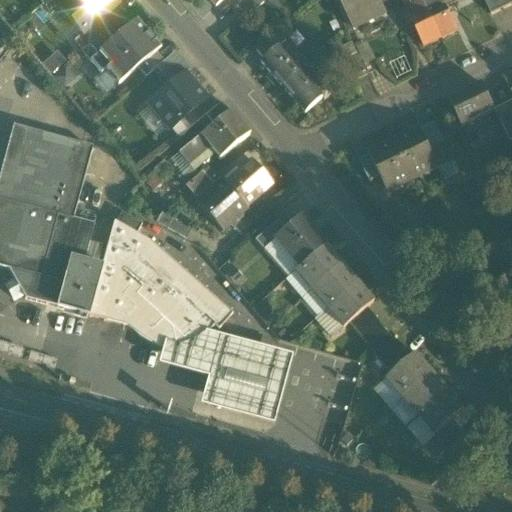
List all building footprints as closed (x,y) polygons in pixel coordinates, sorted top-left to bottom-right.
[(69,0),(48,0),(42,6),(51,16),(58,10),(58,9),(69,0)] [(117,6),(111,0),(69,0),(58,9),(58,10),(81,36),(82,37),(101,20),(117,6)] [(206,0),(215,9),(225,0),(206,0)] [(235,8),(245,19),(263,4),(259,0),(244,0),(239,5),(235,8)] [(338,0),(353,31),(386,15),(378,0),(338,0)] [(404,0),(413,17),(427,11),(421,0),(404,0)] [(421,0),(427,11),(443,3),(444,4),(449,2),(448,0),(421,0)] [(482,0),(491,17),(511,6),(511,3),(510,0),(482,0)] [(458,33),(444,4),(443,3),(427,11),(441,40),(458,33)] [(58,10),(51,16),(46,20),(70,47),(74,43),(81,36),(58,10)] [(441,40),(427,11),(413,17),(409,19),(424,48),(441,40)] [(109,29),(101,20),(82,37),(81,36),(74,43),(82,53),(106,32),(109,29)] [(136,22),(113,41),(89,62),(101,75),(105,72),(118,86),(137,70),(156,54),(160,50),(136,22)] [(81,53),(89,62),(113,41),(106,32),(82,53),(81,53)] [(255,53),(263,61),(276,50),(285,42),(278,33),(255,53)] [(367,43),(356,49),(365,67),(376,62),(367,43)] [(341,50),(357,82),(368,76),(352,44),(341,50)] [(259,64),(282,90),(298,76),(293,69),(296,66),(286,53),(282,57),(276,50),(263,61),(259,64)] [(57,53),(41,67),(51,78),(66,64),(57,53)] [(156,54),(137,70),(145,79),(156,69),(163,63),(156,54)] [(156,69),(171,87),(184,77),(188,73),(173,55),(163,63),(156,69)] [(66,69),(54,78),(64,90),(76,81),(66,69)] [(105,72),(101,75),(93,82),(106,97),(118,86),(105,72)] [(304,82),(298,76),(282,90),(303,116),(320,101),(314,94),(318,91),(308,79),(304,82)] [(172,129),(205,102),(184,77),(171,87),(149,106),(170,131),(172,129)] [(449,101),(462,128),(494,111),(495,111),(494,110),(482,85),(449,101)] [(180,138),(205,117),(214,110),(207,101),(205,102),(172,129),(180,138)] [(494,111),(510,144),(511,142),(511,102),(494,110),(495,111),(494,111)] [(221,104),(214,110),(205,117),(213,126),(229,113),(221,104)] [(170,131),(149,106),(137,116),(158,141),(170,131)] [(215,156),(219,161),(249,137),(229,113),(213,126),(200,138),(209,149),(215,156)] [(420,132),(430,154),(445,147),(444,145),(434,124),(420,132)] [(13,129),(0,176),(0,203),(56,218),(71,222),(71,221),(90,150),(13,129)] [(412,180),(437,168),(430,154),(420,132),(395,144),(412,180)] [(178,155),(188,167),(209,149),(200,138),(178,155)] [(387,192),(412,180),(395,144),(369,156),(380,178),(387,192)] [(445,147),(430,154),(437,168),(437,169),(454,161),(446,144),(444,145),(445,147)] [(194,174),(215,156),(209,149),(188,167),(190,170),(194,174)] [(170,162),(182,177),(190,170),(188,167),(178,155),(170,162)] [(359,161),(369,183),(380,178),(369,156),(359,161)] [(217,178),(225,187),(251,167),(243,157),(217,178)] [(454,161),(437,169),(444,184),(461,176),(454,161)] [(225,187),(230,193),(244,208),(254,199),(255,200),(271,188),(253,165),(251,167),(225,187)] [(178,180),(186,189),(198,178),(194,174),(190,170),(182,177),(178,180)] [(207,188),(198,178),(186,189),(195,199),(206,189),(207,188)] [(211,184),(207,188),(206,189),(211,193),(219,185),(215,181),(211,184)] [(247,211),(244,208),(230,193),(228,195),(219,185),(211,193),(198,204),(224,232),(247,211)] [(490,187),(475,194),(483,211),(498,204),(490,187)] [(56,218),(0,203),(0,270),(8,272),(39,281),(56,218)] [(155,225),(186,242),(192,231),(161,214),(155,225)] [(141,227),(120,215),(115,225),(135,237),(141,227)] [(71,222),(56,218),(39,281),(63,287),(70,261),(83,265),(88,246),(93,227),(71,221),(71,222)] [(274,242),(298,271),(324,249),(299,220),(286,231),(273,242),(274,242)] [(254,242),(263,252),(274,242),(273,242),(286,231),(277,222),(254,242)] [(101,269),(87,319),(126,329),(137,338),(145,344),(155,349),(162,351),(165,352),(178,354),(193,349),(199,344),(207,336),(213,329),(160,282),(174,267),(150,246),(113,225),(106,251),(101,269)] [(274,242),(263,252),(287,280),(294,275),(298,271),(274,242)] [(101,269),(106,251),(88,246),(83,265),(101,269)] [(294,275),(310,294),(341,268),(324,249),(298,271),(294,275)] [(57,311),(87,319),(101,269),(83,265),(70,261),(63,287),(57,310),(57,311)] [(242,278),(231,265),(222,273),(233,285),(242,278)] [(231,318),(174,267),(160,282),(213,329),(217,333),(231,318)] [(310,294),(326,312),(356,286),(341,268),(310,294)] [(57,310),(63,287),(39,281),(8,272),(14,283),(5,289),(13,302),(22,296),(24,301),(57,310)] [(294,275),(287,280),(284,283),(301,302),(310,294),(294,275)] [(373,305),(356,286),(326,312),(342,331),(349,326),(367,310),(373,305)] [(310,294),(301,302),(316,320),(326,312),(310,294)] [(376,320),(367,310),(349,326),(357,336),(376,320)] [(326,312),(316,320),(313,323),(329,342),(342,331),(326,312)] [(384,331),(376,320),(357,336),(366,346),(384,331)] [(393,341),(384,331),(366,346),(375,356),(393,341)] [(291,359),(207,336),(199,344),(193,349),(178,354),(165,352),(162,351),(157,367),(207,380),(199,408),(272,428),(291,359)] [(402,351),(393,341),(375,356),(384,367),(402,351)] [(359,382),(363,366),(284,343),(282,350),(300,355),(298,361),(332,370),(329,380),(336,382),(319,445),(334,449),(354,381),(359,382)] [(412,362),(402,351),(384,367),(393,378),(412,362)] [(387,383),(403,402),(433,375),(417,357),(412,362),(393,378),(387,383)] [(403,402),(418,420),(449,394),(433,375),(403,402)] [(390,412),(403,402),(387,383),(374,394),(390,412)] [(465,412),(449,394),(418,420),(434,438),(453,422),(465,412)] [(403,402),(390,412),(406,431),(418,420),(403,402)] [(453,422),(461,432),(479,416),(471,407),(465,412),(453,422)] [(418,420),(406,431),(422,449),(434,438),(418,420)] [(434,438),(450,457),(469,441),(461,432),(453,422),(434,438)]
